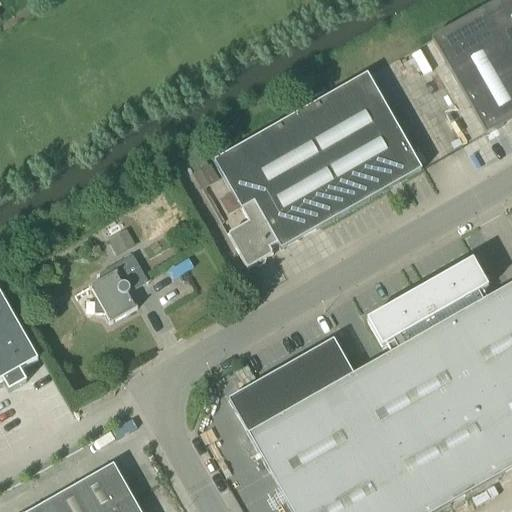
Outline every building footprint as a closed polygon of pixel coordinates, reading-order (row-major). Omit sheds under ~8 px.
[(511,0),(501,0),(431,40),(486,137),(511,121),(511,0)] [(389,191),(399,185),(421,172),(418,168),(367,77),(213,164),(241,214),(255,206),(277,246),(280,252),(284,250),(315,232),(389,191)] [(192,177),(202,193),(217,185),(207,168),(192,177)] [(269,250),(277,246),(255,206),(241,214),(247,225),(227,236),(246,271),(254,267),(258,268),(264,265),(265,261),(273,256),(269,250)] [(107,244),(114,257),(133,247),(126,234),(107,244)] [(129,290),(129,289),(145,280),(132,257),(99,275),(99,284),(88,290),(89,291),(90,290),(94,297),(95,316),(105,316),(110,324),(108,325),(109,326),(137,310),(136,309),(135,310),(127,296),(128,295),(129,294),(129,293),(129,292),(129,290)] [(257,385),(228,402),(255,451),(278,492),(289,511),(438,511),(511,470),(511,286),(511,287),(510,288),(494,297),(491,298),(472,263),(366,324),(381,351),(386,348),(390,356),(386,358),(384,359),(370,367),(352,377),(333,342),(257,385)] [(0,383),(2,382),(8,394),(26,384),(19,372),(37,362),(0,296),(0,383)] [(113,467),(77,487),(91,511),(114,511),(133,502),(113,467)] [(91,511),(77,487),(43,507),(45,511),(91,511)] [(138,511),(133,502),(114,511),(138,511)]
